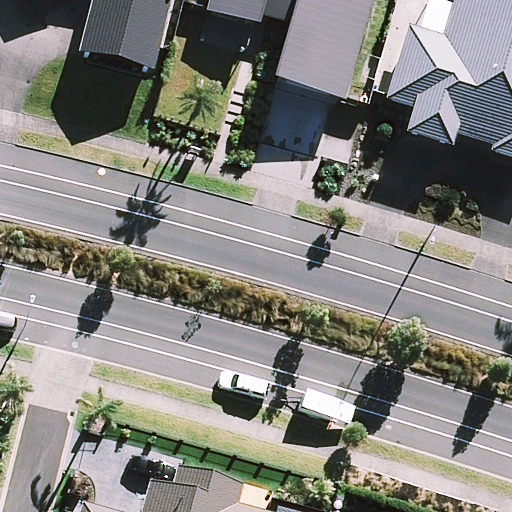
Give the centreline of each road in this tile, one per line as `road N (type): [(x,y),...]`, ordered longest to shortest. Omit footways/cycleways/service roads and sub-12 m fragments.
road 1 (tertiary): [(511,426),(339,370),(0,283)]
road 2 (tertiary): [(0,194),(232,251),(511,335)]
